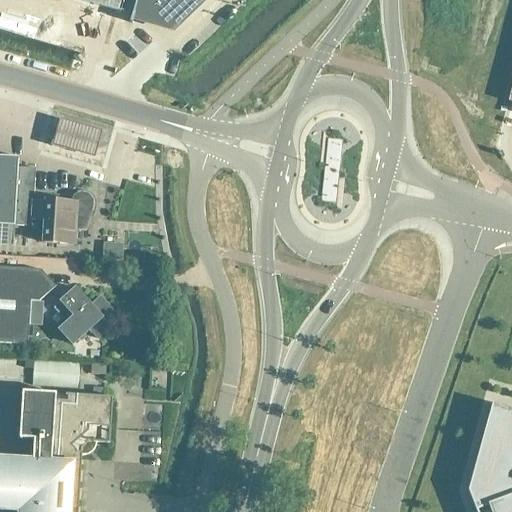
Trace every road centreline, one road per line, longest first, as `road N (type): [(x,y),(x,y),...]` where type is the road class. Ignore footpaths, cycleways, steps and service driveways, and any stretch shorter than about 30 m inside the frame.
road 1 (unclassified): [(382,511),(486,211)]
road 2 (unclassified): [(0,75),(205,133)]
road 3 (tertiary): [(269,184),(262,257),(278,368)]
road 4 (tertiary): [(391,152),(398,82),(389,0)]
road 5 (tertiary): [(278,368),(364,246)]
road 6 (tertiary): [(242,511),(278,368)]
road 7 (tertiary): [(269,184),(282,228),(296,244),(322,255),(364,246)]
road 8 (tertiary): [(391,152),(373,103),(358,89),(336,83),(297,90)]
